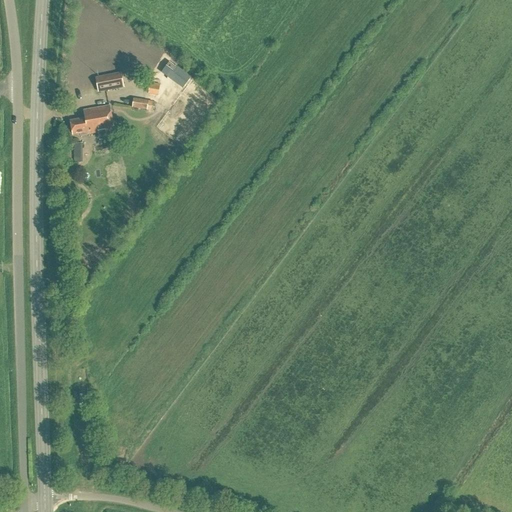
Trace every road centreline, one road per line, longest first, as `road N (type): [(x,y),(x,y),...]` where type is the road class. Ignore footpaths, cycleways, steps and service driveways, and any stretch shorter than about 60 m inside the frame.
road 1 (secondary): [(44,498),(36,248),(42,0)]
road 2 (unclassified): [(23,499),(17,88)]
